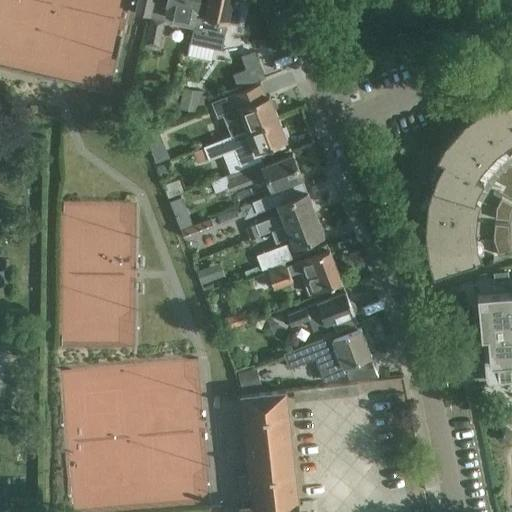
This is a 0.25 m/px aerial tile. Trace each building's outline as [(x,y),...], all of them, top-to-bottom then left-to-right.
[(154,0),(138,0),(136,13),(150,17),(154,0)] [(172,23),(193,28),(199,1),(199,0),(166,0),(166,4),(169,4),(166,15),(174,17),(172,23)] [(208,0),(208,3),(199,1),(193,28),(194,28),(191,43),(222,50),(228,22),(238,24),(241,9),(231,7),(232,0),(208,0)] [(152,16),(145,45),(159,48),(166,20),(152,16)] [(185,68),(210,72),(212,60),(187,56),(185,68)] [(224,114),(232,136),(279,117),(270,95),(266,97),(261,83),(213,102),(218,116),(224,114)] [(426,227),(426,228),(426,229),(426,230),(426,231),(426,232),(426,233),(426,234),(426,235),(426,236),(426,237),(426,238),(426,239),(426,240),(426,241),(426,242),(426,243),(427,243),(427,244),(427,245),(427,246),(427,247),(427,248),(427,249),(427,250),(427,251),(428,251),(428,252),(428,253),(428,254),(428,255),(428,256),(429,257),(429,258),(429,259),(429,260),(429,261),(430,262),(430,263),(430,264),(430,265),(430,266),(431,266),(431,267),(431,268),(431,269),(432,270),(432,271),(432,272),(432,273),(433,273),(433,274),(433,275),(433,276),(434,276),(434,277),(476,263),(475,261),(473,252),(471,242),(471,233),(471,223),(472,214),(474,204),(477,195),(480,187),(486,184),(488,185),(495,189),(511,198),(511,100),(511,101),(510,101),(509,101),(509,102),(508,102),(507,102),(504,96),(511,93),(511,92),(495,99),(489,102),(465,120),(445,143),(437,157),(444,161),(443,162),(443,163),(442,163),(442,164),(442,165),(441,165),(441,166),(441,167),(440,167),(440,168),(440,169),(439,169),(439,170),(439,171),(438,171),(438,172),(438,173),(438,174),(437,174),(437,175),(437,176),(436,176),(436,177),(436,178),(435,179),(435,180),(435,181),(434,181),(434,182),(434,183),(434,184),(433,184),(433,185),(433,186),(433,187),(432,187),(432,188),(432,189),(432,190),(431,191),(431,192),(431,193),(431,194),(430,194),(430,195),(430,196),(430,197),(430,198),(429,198),(429,199),(429,200),(429,201),(429,202),(428,203),(428,204),(428,205),(428,206),(428,207),(428,208),(428,209),(427,209),(427,210),(427,211),(427,212),(427,213),(427,214),(427,215),(427,216),(427,217),(426,217),(426,218),(426,219),(426,220),(426,221),(426,222),(426,223),(426,224),(426,225),(426,226),(426,227)] [(209,159),(223,153),(235,149),(241,164),(285,146),(284,141),(287,140),(286,137),(288,134),(286,128),(283,128),(279,117),(232,136),(205,146),(209,159)] [(293,154),(264,165),(262,161),(226,175),(232,190),(267,177),(271,188),(302,177),(293,154)] [(170,160),(159,165),(163,177),(175,172),(170,160)] [(272,230),(316,213),(303,181),(252,201),(257,212),(278,204),(281,214),(256,224),(261,234),(272,230)] [(511,202),(502,197),(496,207),(495,219),(511,220),(511,212),(511,211),(511,202)] [(238,215),(235,208),(180,229),(183,236),(238,215)] [(324,234),(316,213),(272,230),(276,241),(290,236),(294,246),(324,234)] [(510,224),(495,223),(493,239),(499,255),(511,250),(511,245),(509,237),(510,224)] [(256,255),(262,270),(292,258),(286,243),(256,255)] [(330,249),(311,256),(268,273),(274,288),(293,281),(291,275),(300,272),(309,294),(342,281),(330,249)] [(508,271),(494,272),(495,281),(509,280),(508,271)] [(511,290),(478,294),(481,336),(488,335),(491,369),(498,369),(499,383),(511,382),(511,290)] [(353,301),(350,301),(346,291),(287,314),(291,325),(309,318),(313,329),(333,322),(337,332),(355,325),(359,323),(353,310),(356,307),(353,301)] [(348,379),(378,375),(371,356),(360,327),(357,329),(355,325),(337,332),(310,342),(284,351),(290,367),(316,358),(325,380),(347,373),(348,379)] [(299,511),(287,389),(243,393),(251,474),(241,476),(244,506),(241,506),(241,511),(299,511)]
